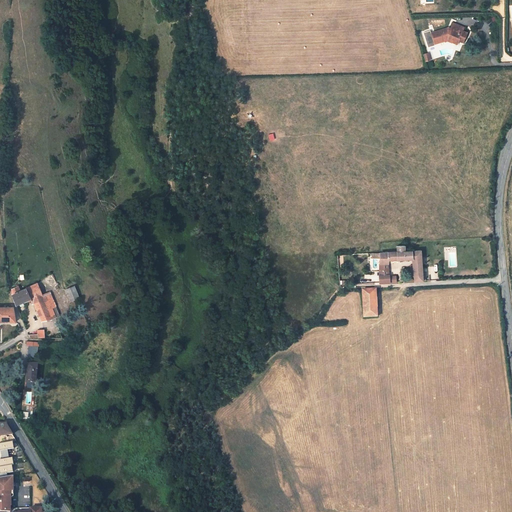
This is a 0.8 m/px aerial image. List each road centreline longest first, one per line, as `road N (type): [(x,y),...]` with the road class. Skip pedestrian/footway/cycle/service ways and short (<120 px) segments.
road 1 (track): [(193,0),(171,124),(170,187),(123,228),(132,277),(127,304),(113,320),(73,338),(24,334)]
road 2 (track): [(170,187),(231,249),(268,320),(262,360),(201,436),(207,511)]
road 3 (tertiary): [(511,338),(502,246),(511,139)]
road 4 (tertiary): [(65,511),(0,401)]
